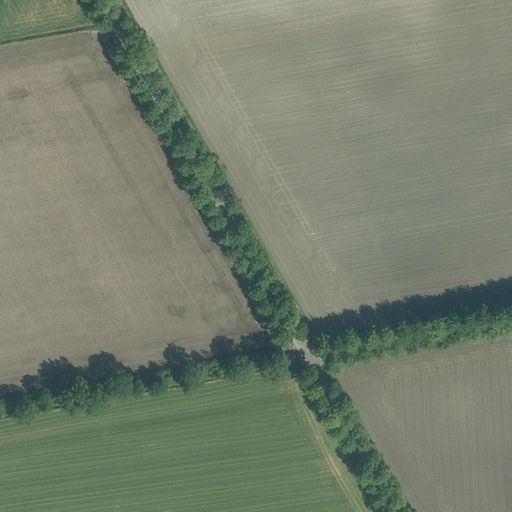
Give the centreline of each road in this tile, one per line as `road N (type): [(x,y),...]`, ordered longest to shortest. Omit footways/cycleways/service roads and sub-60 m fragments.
road 1 (unclassified): [(314,354),(105,0)]
road 2 (unclassified): [(314,354),(511,316)]
road 3 (unclassified): [(403,511),(314,354)]
